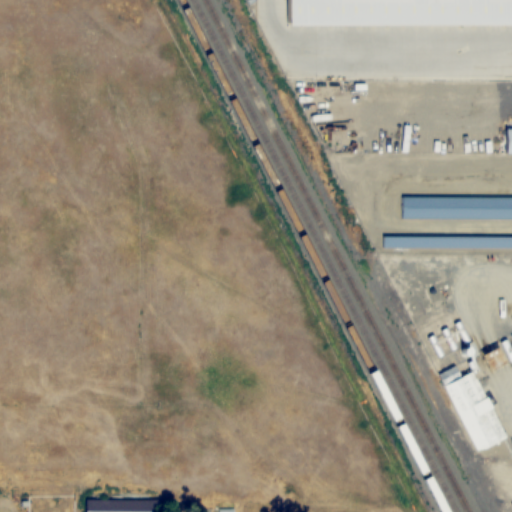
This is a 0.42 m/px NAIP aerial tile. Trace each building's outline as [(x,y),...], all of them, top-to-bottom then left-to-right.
[(511,19),(291,19),(291,0),(511,0),(511,19)] [(511,213),(401,213),(401,197),(511,197),(511,213)] [(511,247),(382,247),(382,236),(511,236),(511,247)] [(506,439),(477,371),(444,385),(473,454),(506,439)] [(158,511),(159,500),(86,500),(86,511),(158,511)]
